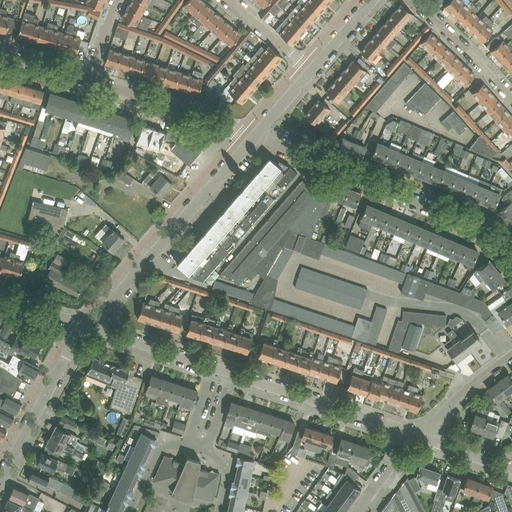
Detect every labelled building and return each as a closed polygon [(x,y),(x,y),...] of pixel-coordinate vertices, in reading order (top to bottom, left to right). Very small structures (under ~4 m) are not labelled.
[(101,10),(106,0),(104,0),(87,0),(87,3),(101,10)] [(141,15),(147,4),(140,0),(132,0),(128,7),(141,15)] [(183,2),(185,1),(183,0),(179,0),(175,6),(179,8),(183,2)] [(200,0),(189,0),(184,6),(193,13),(193,14),(203,2),(200,0)] [(312,21),(319,14),(307,3),(303,0),(297,0),(297,1),(299,3),(296,7),(312,21)] [(325,6),(318,0),(309,0),(307,3),(319,14),(325,6)] [(452,14),(462,2),(464,0),(450,0),(444,7),(452,14)] [(464,0),(462,2),(452,14),(459,21),(474,5),(468,0),(464,0)] [(281,7),(277,4),(274,1),(267,9),(270,11),(274,15),(281,7)] [(213,10),(203,2),(193,14),(189,18),(198,26),(202,21),(203,22),(213,10)] [(511,11),(505,4),(501,6),(507,14),(511,11)] [(417,18),(401,5),(395,12),(405,22),(410,26),(417,18)] [(467,28),(478,16),(474,13),(478,9),(474,5),(459,21),(467,28)] [(172,17),(179,8),(175,6),(169,14),(172,17)] [(140,27),(146,18),(141,15),(128,7),(122,18),(135,25),(140,27)] [(306,29),(312,21),(296,7),(289,14),(306,29)] [(97,19),(100,12),(90,8),(88,12),(87,14),(97,19)] [(16,35),(20,20),(5,15),(7,10),(2,9),(0,16),(0,31),(6,33),(6,32),(16,35)] [(263,19),(270,11),(267,9),(260,16),(263,19)] [(222,18),(213,10),(203,22),(212,30),(222,18)] [(27,39),(33,18),(34,15),(25,12),(17,36),(27,39)] [(405,22),(395,12),(388,20),(398,30),(405,22)] [(166,26),(172,17),(169,14),(162,23),(166,26)] [(474,35),(489,19),(486,15),(481,20),(478,16),(467,28),(474,35)] [(37,42),(42,26),(37,25),(38,19),(33,18),(27,39),(37,42)] [(231,26),(222,18),(212,30),(221,38),(231,26)] [(306,29),(293,18),(290,22),(285,18),(282,22),(299,37),(306,29)] [(482,42),(493,31),(489,27),(493,22),(489,19),(474,35),(482,42)] [(392,37),(398,30),(388,20),(381,28),(392,37)] [(47,45),(53,24),(48,22),(46,28),(42,26),(37,42),(47,45)] [(292,44),(299,37),(282,22),(276,30),(292,44)] [(126,39),(129,31),(130,27),(118,23),(114,35),(126,39)] [(160,34),(166,26),(162,23),(157,32),(160,34)] [(511,23),(503,31),(509,38),(511,35),(511,23)] [(57,48),(61,32),(56,31),(58,25),(53,24),(47,45),(57,48)] [(66,51),(73,30),(74,25),(70,24),(69,26),(68,26),(67,29),(68,29),(67,34),(61,32),(57,48),(66,51)] [(240,34),(231,26),(221,38),(230,46),(240,34)] [(422,37),(429,29),(426,26),(419,34),(422,37)] [(396,41),(392,37),(381,28),(374,36),(385,45),(389,49),(396,41)] [(247,31),(243,36),(247,40),(253,32),(250,29),(247,31)] [(77,31),(73,30),(66,51),(76,54),(81,38),(75,36),(77,31)] [(166,32),(164,35),(172,40),(174,36),(166,32)] [(430,33),(420,43),(429,52),(439,41),(430,33)] [(415,45),(421,38),(422,37),(419,34),(412,42),(415,45)] [(162,38),(153,35),(152,39),(161,42),(163,43),(165,39),(162,38)] [(186,41),(174,36),(172,40),(184,45),(186,41)] [(243,36),(236,44),(240,48),(247,40),(243,36)] [(385,45),(374,36),(367,44),(378,53),(385,45)] [(176,45),(165,39),(163,43),(174,49),(176,45)] [(498,59),(511,45),(511,42),(510,40),(506,44),(502,41),(491,51),(498,59)] [(197,47),(186,41),(184,45),(195,51),(197,47)] [(439,41),(429,52),(438,60),(448,50),(439,41)] [(409,52),(415,45),(412,42),(406,49),(405,49),(409,52)] [(236,44),(229,52),(233,55),(240,48),(236,44)] [(367,44),(361,52),(372,61),(378,53),(367,44)] [(187,50),(176,45),(174,49),(185,54),(187,50)] [(511,45),(498,59),(505,67),(511,59),(511,45)] [(275,64),(282,56),(269,46),(266,50),(262,46),(258,50),(275,64)] [(208,52),(197,47),(195,51),(206,56),(208,52)] [(116,66),(121,53),(109,49),(105,63),(116,66)] [(402,60),(409,52),(405,49),(399,57),(402,60)] [(198,56),(187,50),(185,54),(196,60),(198,56)] [(268,72),(275,64),(258,50),(255,54),(259,57),(256,61),(268,72)] [(438,60),(435,63),(439,67),(442,64),(447,68),(457,58),(448,50),(438,60)] [(219,57),(208,52),(206,56),(217,61),(219,57)] [(227,63),(233,55),(229,52),(223,59),(227,63)] [(128,70),(133,56),(121,53),(116,66),(128,70)] [(140,74),(144,60),(140,59),(133,56),(128,70),(140,74)] [(207,65),(209,61),(198,56),(196,60),(207,65)] [(409,56),(406,59),(414,67),(417,64),(409,56)] [(395,68),(402,60),(399,57),(392,65),(395,68)] [(457,58),(447,68),(455,77),(466,66),(457,58)] [(220,70),(227,63),(223,59),(218,65),(216,67),(220,70)] [(156,64),(144,60),(140,74),(151,78),(156,64)] [(353,60),(346,68),(363,82),(370,74),(353,60)] [(248,61),(245,65),(261,80),(268,72),(256,61),(252,65),(248,61)] [(404,61),(400,66),(409,73),(412,69),(404,61)] [(163,82),(168,68),(156,64),(151,78),(163,82)] [(261,80),(243,64),(236,71),(255,88),(261,80)] [(417,64),(414,67),(423,76),(426,72),(417,64)] [(388,75),(395,68),(392,65),(386,71),(385,72),(388,75)] [(409,73),(400,66),(396,70),(405,77),(409,73)] [(466,66),(455,77),(464,85),(474,75),(466,66)] [(213,78),(220,70),(216,67),(212,71),(206,78),(205,83),(208,84),(205,94),(211,97),(214,87),(217,82),(213,78)] [(174,86),(179,72),(168,68),(163,82),(174,86)] [(363,82),(346,68),(340,75),(352,86),(355,82),(359,86),(363,82)] [(191,76),(186,90),(198,94),(203,80),(201,79),(203,74),(193,70),(191,76)] [(405,77),(396,70),(393,75),(401,82),(405,77)] [(248,95),(255,88),(236,71),(233,75),(235,77),(232,81),(248,95)] [(186,90),(191,76),(190,76),(185,74),(179,72),(174,86),(186,90)] [(426,72),(423,76),(432,84),(435,81),(426,72)] [(352,86),(340,75),(333,83),(349,98),(353,94),(348,90),(352,86)] [(401,82),(393,75),(389,79),(397,86),(401,82)] [(9,93),(12,82),(4,79),(0,94),(0,97),(6,99),(8,93),(9,93)] [(397,86),(389,79),(385,83),(394,91),(397,86)] [(232,81),(222,92),(226,96),(229,92),(242,103),(248,95),(232,81)] [(374,92),(381,84),(378,81),(371,89),(374,92)] [(435,81),(432,84),(440,92),(444,89),(435,81)] [(12,82),(9,92),(12,93),(10,101),(15,103),(15,102),(20,84),(12,82)] [(425,82),(421,86),(429,94),(433,90),(425,82)] [(349,98),(333,83),(326,91),(329,94),(337,101),(338,102),(341,98),(346,102),(349,98)] [(394,91),(385,83),(381,88),(390,95),(394,91)] [(23,104),(28,86),(20,84),(15,102),(23,104)] [(483,84),(472,93),(480,103),(491,93),(483,84)] [(31,106),(36,89),(28,86),(23,104),(31,106)] [(421,86),(417,90),(425,98),(429,94),(421,86)] [(390,95),(381,88),(377,92),(386,100),(390,95)] [(44,91),(36,89),(31,106),(39,109),(44,91)] [(367,100),(374,92),(371,89),(364,97),(367,100)] [(444,89),(440,92),(449,101),(452,97),(444,89)] [(417,90),(413,95),(421,102),(425,98),(417,90)] [(433,90),(429,94),(437,101),(441,97),(433,90)] [(386,100),(377,92),(374,97),(382,104),(386,100)] [(45,96),(41,107),(54,112),(56,105),(60,106),(63,97),(50,93),(49,97),(45,96)] [(491,93),(480,103),(488,112),(499,102),(491,93)] [(429,94),(425,98),(433,106),(437,101),(429,94)] [(413,95),(409,99),(417,106),(421,102),(413,95)] [(56,105),(54,112),(66,115),(68,109),(72,110),(75,101),(63,97),(60,106),(56,105)] [(361,108),(367,100),(364,97),(357,105),(361,108)] [(382,104),(374,97),(370,101),(378,108),(382,104)] [(425,98),(421,102),(429,110),(433,106),(425,98)] [(330,109),(322,102),(319,99),(312,107),(323,117),(330,109)] [(409,99),(405,103),(413,111),(417,106),(409,99)] [(68,109),(66,115),(78,119),(80,113),(83,114),(87,105),(75,101),(72,110),(68,109)] [(378,108),(370,101),(366,105),(373,111),(375,112),(378,108)] [(421,102),(417,106),(425,114),(429,110),(421,102)] [(499,102),(488,112),(496,121),(507,111),(499,102)] [(80,113),(78,119),(90,123),(92,117),(95,118),(98,109),(87,105),(83,114),(80,113)] [(357,105),(351,113),(354,115),(361,108),(357,105)] [(459,105),(456,108),(464,117),(467,114),(459,105)] [(323,117),(312,107),(305,115),(316,125),(323,117)] [(92,117),(90,123),(102,127),(104,121),(107,122),(110,113),(98,109),(95,118),(92,117)] [(454,110),(449,114),(457,123),(461,119),(454,110)] [(380,116),(375,112),(373,111),(369,116),(376,120),(380,116)] [(511,116),(507,111),(496,121),(504,130),(511,122),(511,116)] [(102,127),(100,133),(110,136),(112,134),(113,131),(114,131),(116,125),(119,126),(122,116),(110,113),(107,122),(104,121),(102,127)] [(449,114),(445,118),(452,126),(457,123),(449,114)] [(467,114),(464,117),(472,126),(475,123),(467,114)] [(116,125),(114,131),(130,136),(135,120),(122,116),(119,126),(116,125)] [(445,118),(441,122),(448,130),(452,127),(452,126),(445,118)] [(46,140),(38,138),(44,121),(38,119),(30,145),(43,149),(46,140)] [(461,119),(457,123),(464,130),(468,127),(461,119)] [(340,131),(347,123),(344,120),(337,129),(340,131)] [(396,129),(399,122),(393,120),(386,124),(384,127),(395,132),(396,129)] [(407,134),(411,124),(404,121),(402,124),(399,122),(396,129),(399,131),(407,134)] [(452,126),(452,127),(459,135),(464,130),(457,123),(452,126)] [(475,123),(472,126),(479,135),(480,135),(483,132),(475,123)] [(142,124),(136,144),(147,148),(154,128),(142,124)] [(417,140),(422,128),(411,124),(407,134),(406,136),(417,141),(417,140)] [(154,128),(147,148),(159,152),(165,131),(154,128)] [(429,145),(434,133),(422,128),(417,140),(429,145)] [(333,139),(338,133),(340,131),(337,129),(330,136),(333,139)] [(168,131),(164,141),(172,144),(171,147),(170,148),(189,164),(200,151),(191,144),(193,139),(168,131)] [(479,135),(477,137),(485,146),(491,141),(483,132),(480,135),(479,135)] [(441,136),(434,154),(438,155),(440,148),(443,141),(445,138),(441,136)] [(349,156),(354,143),(343,138),(340,137),(331,147),(334,149),(338,150),(337,151),(349,156)] [(477,138),(469,149),(490,157),(493,155),(496,153),(499,150),(491,141),(485,146),(477,137),(477,138)] [(360,161),(366,147),(354,143),(349,156),(360,161)] [(383,161),(389,148),(378,143),(372,156),(383,161)] [(56,144),(53,152),(58,154),(61,145),(58,144),(56,144)] [(58,154),(63,156),(66,147),(61,145),(58,154)] [(51,155),(25,147),(17,167),(22,169),(23,166),(45,174),(51,155)] [(400,152),(395,165),(406,170),(411,157),(406,155),(408,149),(403,147),(400,153),(400,152)] [(389,148),(383,161),(395,165),(400,152),(389,148)] [(406,170),(417,175),(425,156),(413,151),(406,170)] [(79,154),(76,163),(81,164),(84,155),(79,154)] [(89,157),(84,155),(81,164),(87,166),(89,157)] [(297,173),(289,167),(290,166),(279,160),(277,163),(269,157),(260,167),(284,188),(297,173)] [(422,162),(417,175),(428,179),(433,166),(422,162)] [(172,183),(170,181),(175,176),(156,166),(144,180),(162,195),(172,183)] [(439,184),(444,171),(433,166),(428,179),(439,184)] [(284,188),(260,167),(251,178),(275,199),(284,188)] [(511,183),(511,178),(501,167),(497,170),(507,182),(506,183),(509,187),(511,183)] [(115,175),(129,184),(133,178),(119,169),(115,175)] [(450,189),(455,176),(444,171),(439,184),(450,189)] [(461,193),(467,180),(466,180),(455,176),(450,189),(461,193)] [(275,199),(251,178),(242,189),(266,209),(275,199)] [(478,185),(480,179),(479,178),(477,185),(467,180),(461,193),(472,198),(478,185)] [(283,246),(293,231),(306,236),(310,238),(320,215),(325,201),(317,194),(318,194),(302,180),(295,189),(293,190),(284,201),(279,207),(269,219),(262,226),(223,271),(239,285),(247,276),(251,280),(257,273),(264,279),(267,274),(270,269),(272,265),(275,260),(278,255),(281,251),(283,246)] [(495,207),(500,194),(503,188),(491,183),(488,190),(489,190),(483,203),(495,207)] [(344,202),(349,189),(338,184),(333,197),(344,202)] [(483,203),(489,190),(488,190),(478,185),(472,198),(483,203)] [(266,209),(242,189),(233,199),(257,220),(266,209)] [(360,193),(349,189),(344,202),(348,203),(355,206),(360,193)] [(511,216),(511,190),(511,189),(503,196),(501,200),(506,206),(499,211),(507,220),(511,216)] [(257,220),(233,199),(223,210),(248,231),(257,220)] [(33,200),(29,218),(63,226),(68,209),(33,200)] [(324,217),(330,203),(325,201),(320,215),(324,217)] [(373,222),(378,209),(367,205),(361,218),(358,225),(370,230),(373,222)] [(336,219),(340,221),(345,209),(341,208),(338,214),(336,219)] [(384,227),(389,214),(378,209),(373,222),(384,227)] [(248,231),(223,210),(214,220),(239,241),(248,231)] [(349,228),(354,215),(349,213),(344,226),(349,228)] [(395,232),(400,219),(389,214),(384,227),(389,229),(395,232)] [(406,236),(411,223),(400,219),(395,232),(406,236)] [(239,241),(214,220),(205,231),(230,252),(239,241)] [(417,241),(422,228),(411,223),(406,236),(417,241)] [(123,239),(115,232),(106,224),(95,235),(113,251),(123,239)] [(64,227),(51,247),(54,248),(67,228),(64,227)] [(428,246),(433,232),(422,228),(417,241),(428,246)] [(230,252),(205,231),(196,241),(221,263),(230,252)] [(300,251),(306,236),(293,231),(283,246),(294,251),(295,249),(300,251)] [(439,250),(445,237),(433,232),(428,246),(439,250)] [(360,252),(362,245),(365,240),(351,234),(345,246),(360,252)] [(312,238),(310,238),(306,236),(300,251),(300,252),(306,254),(312,238)] [(450,255),(456,242),(445,237),(439,250),(450,255)] [(313,256),(318,241),(312,238),(306,254),(313,256)] [(19,243),(16,253),(10,274),(19,277),(30,242),(20,239),(19,243)] [(221,263),(196,241),(187,252),(212,274),(221,263)] [(321,253),(325,243),(318,241),(313,256),(319,259),(321,253)] [(461,260),(467,246),(456,242),(450,255),(461,260)] [(326,255),(330,245),(325,243),(321,253),(326,255)] [(331,257),(335,247),(330,245),(326,255),(331,257)] [(294,251),(283,246),(281,251),(290,257),(294,251)] [(478,251),(467,246),(461,260),(472,264),(478,251)] [(336,259),(340,249),(335,247),(331,257),(336,259)] [(341,261),(345,250),(340,249),(336,259),(341,261)] [(346,263),(350,252),(345,250),(341,261),(346,263)] [(287,261),(290,257),(281,251),(278,255),(287,261)] [(10,274),(16,253),(11,252),(9,258),(5,256),(4,257),(0,271),(10,274)] [(205,282),(212,274),(187,252),(177,263),(188,273),(193,278),(205,282)] [(352,265),(355,254),(350,252),(346,263),(352,265)] [(57,253),(53,260),(65,266),(69,259),(57,253)] [(98,254),(92,265),(99,268),(105,258),(98,254)] [(357,267),(361,256),(355,254),(352,265),(357,267)] [(397,258),(386,254),(384,261),(394,265),(397,258)] [(285,266),(287,261),(278,255),(275,260),(285,266)] [(362,268),(366,258),(361,256),(357,267),(362,268)] [(367,270),(371,260),(366,258),(362,268),(367,270)] [(83,286),(76,282),(62,275),(66,267),(65,266),(53,260),(48,267),(51,269),(46,279),(77,296),(83,286)] [(285,266),(275,260),(272,265),(282,270),(285,266)] [(372,272),(376,262),(371,260),(367,270),(372,272)] [(489,260),(478,269),(473,273),(480,283),(486,278),(496,269),(489,260)] [(377,274),(381,264),(376,262),(372,272),(377,274)] [(382,276),(386,265),(381,264),(377,274),(382,276)] [(282,270),(272,265),(270,269),(279,275),(282,270)] [(388,278),(391,267),(386,265),(382,276),(388,278)] [(303,278),(307,268),(301,266),(298,276),(303,278)] [(393,280),(397,269),(391,267),(388,278),(393,280)] [(308,280),(312,270),(307,268),(303,278),(308,280)] [(279,275),(270,269),(267,274),(277,280),(279,275)] [(398,282),(402,271),(397,269),(393,280),(398,282)] [(504,279),(496,269),(486,278),(493,288),(504,279)] [(313,282),(317,271),(312,270),(308,280),(313,282)] [(318,283),(322,273),(317,271),(313,282),(318,283)] [(403,283),(407,273),(402,271),(398,282),(403,283)] [(323,285),(327,275),(322,273),(318,283),(323,285)] [(411,295),(418,277),(407,273),(403,283),(400,291),(411,295)] [(274,298),(277,280),(267,274),(264,279),(255,293),(251,300),(250,302),(270,309),(274,298)] [(328,287),(332,276),(327,275),(323,285),(328,287)] [(300,288),(303,278),(298,276),(294,287),(300,288)] [(333,288),(337,278),(332,276),(328,287),(333,288)] [(417,297),(424,279),(418,277),(411,295),(417,297)] [(305,290),(308,280),(303,278),(300,288),(305,290)] [(338,290),(342,280),(337,278),(333,288),(338,290)] [(425,292),(429,281),(424,279),(417,297),(423,300),(425,292)] [(310,292),(313,282),(308,280),(305,290),(310,292)] [(344,292),(347,282),(342,280),(338,290),(344,292)] [(430,294),(434,283),(429,281),(425,292),(430,294)] [(315,294),(318,283),(313,282),(310,292),(315,294)] [(349,294),(352,283),(347,282),(344,292),(349,294)] [(320,295),(323,285),(318,283),(315,294),(320,295)] [(354,295),(357,285),(352,283),(349,294),(354,295)] [(435,296),(439,285),(434,283),(430,294),(435,296)] [(325,297),(328,287),(323,285),(320,295),(325,297)] [(359,297),(362,287),(357,285),(354,295),(359,297)] [(440,298),(444,287),(439,285),(435,296),(440,298)] [(330,299),(333,288),(328,287),(325,297),(330,299)] [(367,289),(362,287),(359,297),(364,299),(367,289)] [(445,299),(449,289),(444,287),(440,298),(445,299)] [(473,289),(473,288),(472,288),(472,290),(463,287),(460,293),(464,294),(469,296),(470,296),(473,289)] [(335,300),(338,290),(333,288),(330,299),(335,300)] [(450,301),(454,290),(449,289),(445,299),(450,301)] [(340,302),(344,292),(338,290),(335,300),(340,302)] [(455,303),(459,292),(454,290),(450,301),(455,303)] [(251,300),(255,293),(249,291),(247,299),(251,300)] [(345,304),(349,294),(344,292),(340,302),(345,304)] [(460,305),(464,294),(460,293),(459,292),(455,303),(460,305)] [(350,306),(354,295),(349,294),(345,304),(350,306)] [(465,307),(469,296),(464,294),(460,305),(465,307)] [(355,307),(359,297),(354,295),(350,306),(355,307)] [(470,308),(475,297),(474,297),(473,297),(470,296),(469,296),(465,307),(470,308)] [(360,309),(364,299),(359,297),(355,307),(360,309)] [(475,310),(479,299),(475,297),(470,308),(475,310)] [(148,322),(155,300),(150,298),(148,304),(143,302),(138,318),(148,322)] [(275,311),(279,300),(274,298),(270,309),(275,311)] [(480,312),(484,301),(479,299),(475,310),(480,312)] [(158,325),(163,308),(158,307),(160,302),(155,300),(148,322),(158,325)] [(281,312),(284,302),(279,300),(275,311),(281,312)] [(511,319),(511,309),(505,300),(490,310),(491,310),(494,314),(502,324),(505,321),(507,323),(511,319)] [(483,316),(491,310),(490,310),(488,306),(484,301),(480,312),(483,316)] [(286,314),(289,303),(284,302),(281,312),(286,314)] [(291,316),(294,305),(289,303),(286,314),(291,316)] [(168,328),(175,306),(170,305),(168,310),(163,308),(158,325),(168,328)] [(296,317),(299,307),(294,305),(291,316),(296,317)] [(385,314),(387,309),(376,305),(375,310),(385,314)] [(178,331),(183,317),(185,310),(175,306),(168,328),(178,331)] [(301,319),(304,308),(299,307),(296,317),(301,319)] [(306,321),(309,310),(304,308),(301,319),(306,321)] [(311,322),(315,312),(309,310),(306,321),(311,322)] [(384,319),(385,314),(375,310),(373,315),(384,319)] [(486,320),(494,314),(491,310),(483,316),(486,320)] [(197,336),(204,316),(193,312),(186,332),(197,336)] [(316,324),(320,313),(315,312),(311,322),(316,324)] [(321,326),(325,315),(320,313),(316,324),(321,326)] [(502,325),(502,324),(494,314),(486,320),(488,322),(487,323),(492,329),(493,328),(495,331),(502,325)] [(326,328),(330,317),(325,315),(321,326),(326,328)] [(382,324),(384,319),(373,315),(371,320),(382,324)] [(211,340),(216,326),(207,323),(209,317),(204,316),(197,336),(199,336),(211,340)] [(358,338),(365,319),(358,316),(355,325),(352,336),(358,338)] [(331,329),(335,318),(330,317),(326,328),(331,329)] [(336,331),(340,320),(335,318),(331,329),(336,331)] [(456,324),(453,319),(450,318),(448,325),(450,325),(451,327),(456,324)] [(368,330),(370,325),(371,321),(365,319),(358,338),(365,340),(366,335),(368,330)] [(406,328),(408,322),(407,322),(402,321),(398,319),(396,325),(406,328)] [(216,326),(211,340),(223,344),(228,330),(219,327),(221,321),(218,320),(216,326)] [(341,333),(345,322),(340,320),(336,331),(341,333)] [(380,329),(382,324),(371,320),(371,321),(370,325),(380,329)] [(346,334),(350,323),(345,322),(341,333),(346,334)] [(410,322),(402,346),(414,351),(422,326),(410,322)] [(352,336),(355,325),(350,323),(346,334),(352,336)] [(228,330),(223,344),(235,348),(240,334),(231,331),(233,325),(230,324),(228,330)] [(379,334),(380,329),(370,325),(368,330),(379,334)] [(404,334),(406,328),(396,325),(394,331),(404,334)] [(247,352),(252,338),(253,334),(244,331),(245,329),(242,327),(240,334),(235,348),(247,352)] [(461,340),(452,329),(447,333),(451,338),(444,344),(456,360),(458,359),(459,360),(463,357),(463,356),(469,351),(461,340)] [(377,339),(379,334),(368,330),(366,335),(377,339)] [(403,340),(404,334),(394,331),(392,337),(403,340)] [(473,331),(461,340),(469,351),(481,342),(473,331)] [(375,344),(377,339),(366,335),(365,340),(375,344)] [(35,356),(41,344),(26,336),(22,342),(16,339),(12,346),(26,354),(27,352),(35,356)] [(401,346),(403,340),(392,337),(390,343),(401,346)] [(0,347),(6,351),(10,344),(0,338),(0,347)] [(271,360),(276,346),(278,339),(274,338),(272,344),(263,341),(258,356),(271,360)] [(283,364),(288,350),(290,344),(285,343),(284,345),(285,345),(284,348),(276,346),(271,360),(283,364)] [(399,352),(401,346),(390,343),(388,349),(399,352)] [(300,354),(301,350),(302,348),(298,346),(296,352),(288,350),(283,364),(295,368),(300,354)] [(307,372),(312,357),(314,352),(310,351),(308,357),(300,354),(295,368),(307,372)] [(322,360),(324,354),(319,353),(317,358),(312,357),(307,372),(317,375),(322,360)] [(0,358),(0,364),(4,366),(16,375),(19,371),(34,379),(39,368),(31,364),(16,356),(13,354),(9,363),(0,358)] [(322,360),(317,375),(327,379),(334,358),(329,356),(328,356),(327,361),(322,360)] [(128,374),(130,369),(127,368),(126,370),(94,357),(88,371),(86,374),(116,387),(110,406),(131,413),(142,378),(132,375),(128,374)] [(336,382),(341,369),(342,366),(336,365),(338,359),(334,358),(327,379),(336,382)] [(0,389),(6,392),(14,395),(22,380),(16,375),(4,366),(0,364),(0,389)] [(357,391),(362,377),(352,374),(347,388),(357,391)] [(367,394),(374,374),(373,374),(371,380),(362,377),(357,391),(367,394)] [(377,398),(384,376),(383,377),(374,374),(367,394),(377,398)] [(511,381),(507,375),(497,382),(506,394),(510,391),(511,393),(511,381)] [(158,393),(163,379),(151,376),(147,389),(158,393)] [(387,401),(394,379),(384,376),(377,398),(387,401)] [(167,405),(170,396),(174,383),(163,379),(158,393),(158,394),(155,402),(162,404),(167,405)] [(397,404),(402,388),(397,387),(399,381),(394,379),(387,401),(397,404)] [(506,394),(497,382),(488,389),(497,401),(506,394)] [(181,400),(186,387),(174,383),(170,396),(181,400)] [(407,408),(414,386),(409,384),(407,390),(402,388),(397,404),(407,408)] [(419,388),(414,386),(407,408),(417,411),(422,395),(417,393),(419,388)] [(191,410),(197,390),(186,387),(181,400),(179,406),(191,410)] [(0,404),(16,413),(21,402),(12,398),(14,395),(6,392),(0,389),(0,404)] [(492,399),(490,396),(485,391),(481,394),(487,403),(492,399)] [(502,400),(498,403),(503,409),(506,406),(502,400)] [(234,425),(240,405),(231,402),(224,425),(233,427),(234,425)] [(245,427),(252,408),(240,405),(234,425),(245,428),(245,427)] [(482,431),(489,411),(478,407),(475,414),(470,427),(482,431)] [(256,432),(263,412),(252,408),(245,427),(245,428),(255,431),(256,432)] [(9,426),(14,416),(0,409),(0,420),(9,425),(9,426)] [(148,425),(149,420),(139,416),(140,412),(136,410),(133,420),(148,425)] [(495,428),(497,423),(498,422),(497,422),(500,415),(489,411),(486,418),(482,431),(483,432),(483,435),(487,436),(488,434),(493,436),(494,432),(503,435),(502,438),(508,422),(501,419),(498,429),(495,428)] [(268,431),(273,415),(263,412),(256,432),(267,435),(268,431)] [(88,447),(75,441),(78,436),(71,432),(66,430),(68,425),(75,429),(78,423),(62,415),(57,425),(56,426),(55,427),(54,429),(54,430),(51,435),(85,453),(88,447)] [(268,431),(269,429),(279,433),(284,419),(273,415),(268,431)] [(130,420),(123,417),(117,433),(123,436),(130,420)] [(294,422),(284,419),(279,433),(281,433),(280,436),(289,439),(294,422)] [(9,425),(0,420),(0,440),(1,441),(7,430),(6,430),(9,425)] [(183,433),(186,424),(175,421),(172,430),(183,433)] [(298,430),(295,440),(293,445),(287,451),(296,454),(302,438),(306,439),(304,444),(305,447),(317,451),(319,451),(321,450),(323,445),(332,447),(331,448),(332,448),(334,442),(330,441),(332,435),(306,426),(304,432),(298,430)] [(148,453),(152,445),(154,446),(157,439),(142,432),(135,446),(148,453)] [(85,453),(51,435),(49,439),(48,440),(47,442),(47,443),(46,445),(60,452),(62,448),(69,452),(82,458),(85,453)] [(226,447),(228,443),(223,441),(223,439),(220,438),(217,445),(226,447)] [(349,459),(355,443),(342,438),(336,454),(330,452),(326,464),(333,467),(334,463),(347,467),(347,465),(349,459)] [(237,452),(239,444),(229,441),(228,443),(226,447),(226,448),(237,452)] [(240,442),(239,444),(237,452),(248,455),(251,446),(240,442)] [(366,456),(369,447),(355,443),(349,459),(359,462),(358,464),(363,468),(370,459),(366,456)] [(148,453),(135,446),(128,461),(143,468),(146,461),(144,461),(148,453)] [(52,458),(51,457),(42,453),(40,457),(39,457),(36,462),(37,462),(37,463),(52,471),(55,466),(72,475),(73,473),(80,476),(83,470),(69,463),(68,465),(52,457),(52,458)] [(170,457),(169,457),(168,457),(165,455),(153,481),(172,489),(172,491),(175,493),(182,497),(186,497),(190,497),(193,498),(193,495),(214,500),(220,473),(216,472),(215,472),(214,472),(213,471),(213,470),(212,469),(210,471),(199,469),(201,461),(187,456),(184,464),(174,459),(173,457),(170,457)] [(236,472),(250,476),(254,460),(238,456),(238,457),(236,463),(238,464),(236,472)] [(121,475),(135,482),(138,474),(140,475),(143,468),(128,461),(121,475)] [(347,467),(344,473),(354,480),(359,474),(347,465),(347,467)] [(422,480),(428,482),(429,482),(429,481),(436,483),(440,472),(420,465),(416,477),(423,479),(422,480)] [(92,496),(59,480),(50,475),(49,478),(33,470),(28,480),(44,488),(46,483),(58,489),(72,497),(88,505),(92,496)] [(232,481),(231,488),(247,491),(250,476),(236,472),(234,481),(232,481)] [(340,488),(354,498),(361,488),(353,483),(354,481),(354,480),(344,473),(343,472),(335,484),(340,488)] [(135,482),(121,475),(115,490),(130,497),(133,491),(131,490),(135,482)] [(430,511),(440,511),(446,499),(452,501),(457,489),(460,479),(448,475),(442,490),(437,488),(433,500),(434,500),(430,511)] [(425,511),(416,493),(409,480),(408,477),(403,482),(419,511),(425,511)] [(415,477),(409,480),(416,493),(421,490),(415,477)] [(476,494),(480,482),(468,478),(463,489),(476,494)] [(419,511),(403,482),(400,487),(412,511),(419,511)] [(492,486),(480,482),(476,494),(488,498),(492,486)] [(507,484),(503,496),(508,494),(510,500),(511,500),(511,501),(511,485),(508,484),(507,484)] [(38,500),(39,498),(14,486),(9,497),(40,511),(44,502),(38,500)] [(412,511),(400,487),(396,492),(405,511),(412,511)] [(231,488),(230,491),(229,495),(231,495),(229,504),(243,507),(247,491),(231,488)] [(340,488),(336,492),(330,490),(328,493),(347,507),(354,498),(340,488)] [(104,511),(120,511),(125,503),(127,504),(130,497),(115,490),(106,509),(104,511)] [(405,511),(396,492),(392,497),(380,511),(405,511)] [(328,493),(326,496),(330,501),(326,506),(334,511),(343,511),(347,507),(328,493)] [(6,504),(4,508),(12,511),(31,511),(33,510),(22,505),(17,503),(8,499),(8,500),(6,500),(5,503),(6,504)] [(334,511),(326,506),(321,502),(317,508),(315,511),(334,511)] [(492,511),(489,503),(476,511),(475,511),(492,511)]
